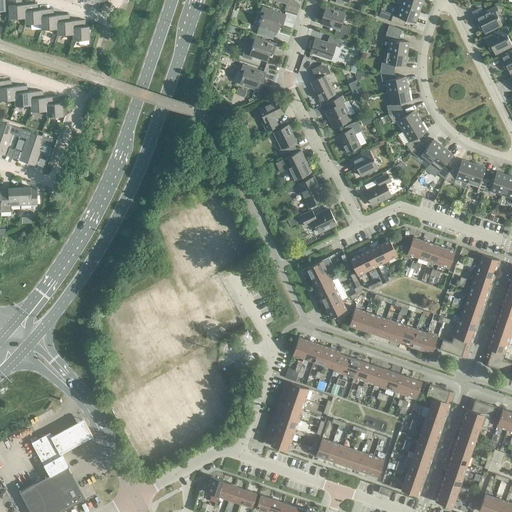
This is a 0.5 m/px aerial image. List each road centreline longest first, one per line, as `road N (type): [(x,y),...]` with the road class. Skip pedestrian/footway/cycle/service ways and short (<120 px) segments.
road 1 (residential): [(511,245),(397,205),(362,222),(286,71),(310,0)]
road 2 (secondary): [(31,342),(115,224),(198,0)]
road 3 (secondary): [(170,0),(82,231),(12,325)]
road 4 (residential): [(511,162),(455,136),(429,107),(424,34)]
road 5 (residential): [(448,0),(511,126)]
road 6 (residential): [(76,102),(52,175),(0,164)]
